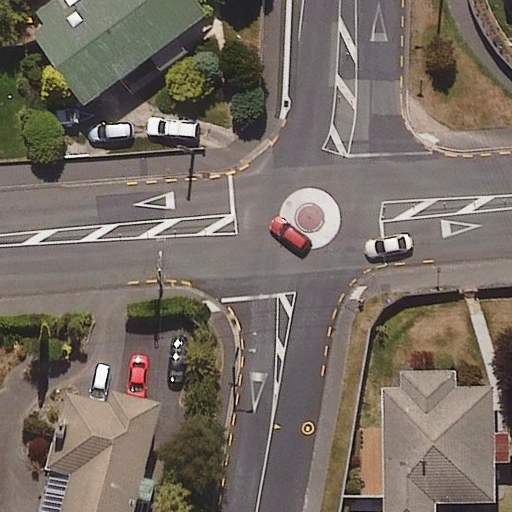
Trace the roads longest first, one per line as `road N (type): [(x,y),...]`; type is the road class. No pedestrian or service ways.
road 1 (tertiary): [(304,221),(0,240)]
road 2 (residential): [(304,221),(257,511)]
road 3 (residential): [(338,0),(332,142),(304,221)]
road 4 (tertiary): [(511,204),(304,221)]
